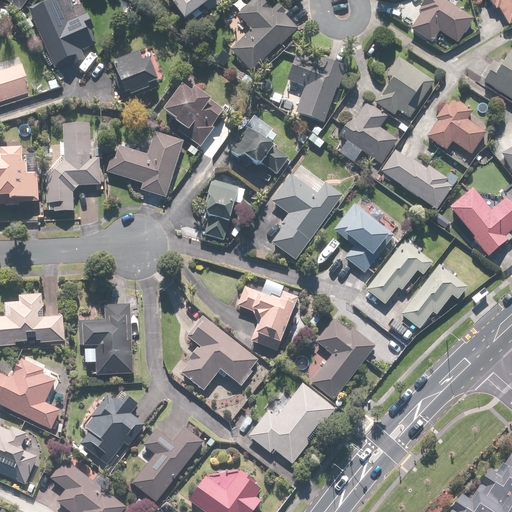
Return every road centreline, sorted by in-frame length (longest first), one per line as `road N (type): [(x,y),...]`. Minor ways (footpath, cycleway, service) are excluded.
road 1 (primary): [(327,511),(475,355)]
road 2 (residential): [(0,251),(139,245)]
